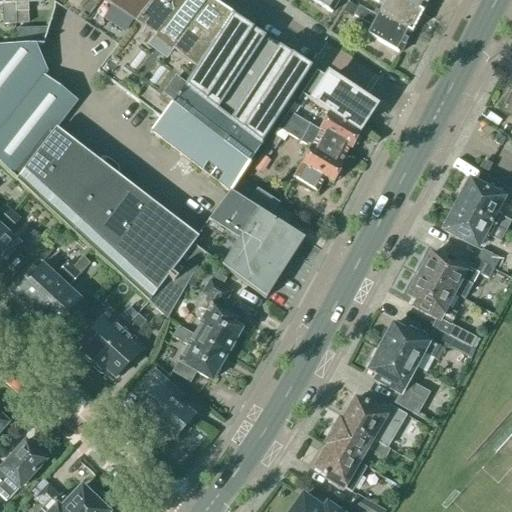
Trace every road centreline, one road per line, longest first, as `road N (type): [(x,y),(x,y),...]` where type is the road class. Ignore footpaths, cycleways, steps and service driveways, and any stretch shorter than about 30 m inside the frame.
road 1 (secondary): [(204,511),(286,395),(432,121)]
road 2 (unclassified): [(172,511),(0,359)]
road 3 (residential): [(432,121),(240,0)]
road 4 (secondary): [(432,121),(495,0)]
